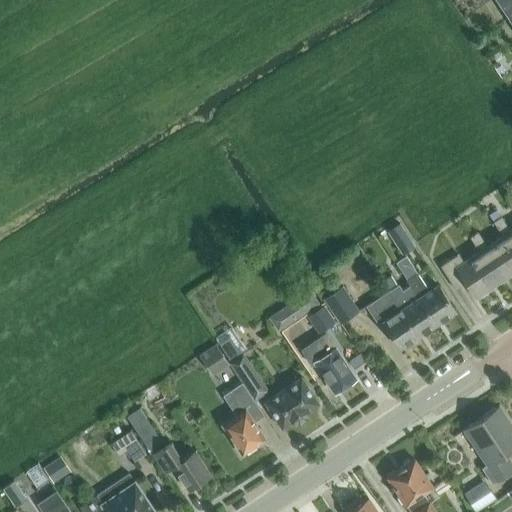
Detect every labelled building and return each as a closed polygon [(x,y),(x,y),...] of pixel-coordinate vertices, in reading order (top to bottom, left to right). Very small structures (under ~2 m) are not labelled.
[(511,0),(496,0),(507,17),(511,13),(511,0)] [(489,215),(494,222),(501,218),(496,210),(489,215)] [(493,223),(502,236),(503,236),(511,249),(511,230),(510,232),(501,218),(494,222),(493,223)] [(400,222),(387,231),(402,255),(416,247),(400,222)] [(471,237),(480,251),(502,283),(511,276),(511,249),(503,236),(502,236),(487,246),(478,232),(471,237)] [(477,299),(502,283),(480,251),(464,261),(459,253),(440,265),(456,289),(466,282),(477,299)] [(405,257),(395,264),(399,270),(406,280),(417,297),(419,296),(436,323),(455,311),(437,284),(428,290),(416,273),(410,263),(405,257)] [(392,275),(382,281),(388,290),(388,291),(398,285),(392,275)] [(360,310),(343,285),(323,298),(340,323),(360,310)] [(398,285),(388,291),(400,308),(418,335),(436,323),(419,296),(417,297),(410,302),(398,285)] [(311,290),(269,318),(279,333),(321,305),(311,290)] [(388,290),(365,305),(378,324),(383,322),(400,348),(418,335),(400,308),(388,291),(388,290)] [(336,322),(324,304),(307,315),(318,333),(336,322)] [(216,338),(231,362),(242,354),(240,351),(245,349),(231,328),(216,338)] [(334,391),(355,377),(326,333),(301,350),(311,366),(315,363),(334,391)] [(216,345),(199,356),(209,371),(226,360),(224,358),(216,345)] [(350,360),(355,367),(364,361),(360,354),(350,360)] [(242,383),(254,401),(267,392),(242,355),(229,363),(242,383)] [(307,409),(317,403),(301,378),(266,402),(282,426),(292,420),(298,422),(307,416),(307,409)] [(237,415),(223,425),(242,453),(264,438),(254,423),(264,416),(254,401),(242,383),(223,395),(237,415)] [(511,463),(505,454),(511,449),(511,426),(498,406),(463,429),(486,465),(482,468),(492,484),(511,470),(511,463)] [(139,408),(126,416),(148,449),(160,440),(139,408)] [(146,453),(131,429),(110,443),(119,455),(127,450),(134,461),(146,453)] [(152,454),(165,474),(174,468),(188,489),(197,483),(201,483),(206,480),(207,476),(210,474),(195,450),(182,459),(171,442),(152,454)] [(61,455),(43,466),(53,482),(71,471),(61,455)] [(403,466),(387,477),(405,505),(406,504),(411,511),(436,511),(423,493),(433,487),(432,486),(414,459),(410,461),(408,460),(403,463),(403,466)] [(27,471),(38,487),(49,480),(38,463),(27,471)] [(128,473),(79,506),(83,511),(153,511),(154,511),(128,473)] [(14,480),(3,488),(15,506),(26,499),(14,480)] [(486,482),(465,496),(476,511),(477,511),(497,499),(486,482)] [(57,490),(37,504),(42,511),(71,511),(63,499),(57,490)] [(376,511),(368,499),(347,511),(376,511)]
